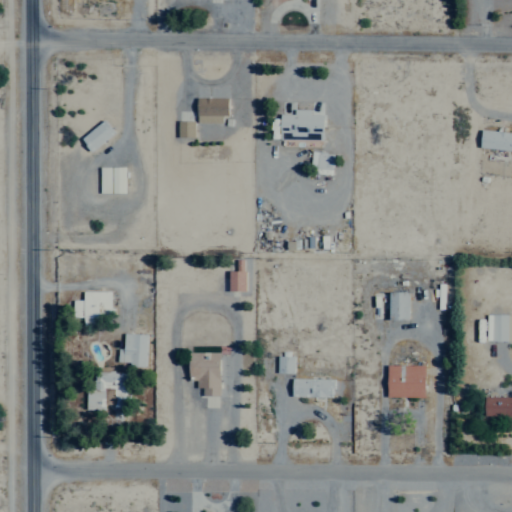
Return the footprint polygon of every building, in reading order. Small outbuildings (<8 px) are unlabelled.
[(194,123),(224,122),(224,98),(194,98),(194,123)] [(277,139),(320,140),(321,115),(307,114),(307,110),(292,109),(292,114),(277,114),(277,139)] [(78,138),(87,151),(112,134),(103,120),(78,138)] [(193,137),(192,121),(176,121),(176,137),(193,137)] [(511,150),(511,132),(478,130),(477,149),(511,150)] [(308,172),(330,173),(331,153),(309,152),(308,172)] [(97,193),(122,193),(122,167),(98,167),(97,193)] [(243,291),(243,271),(226,272),(226,292),(243,291)] [(108,291),(80,291),(81,301),(71,301),(71,317),(81,317),(81,326),(96,326),(95,315),(109,315),(108,291)] [(406,292),(386,293),(386,320),(407,320),(406,292)] [(510,315),(485,315),(484,341),(510,342),(510,315)] [(115,362),(127,362),(127,366),(143,366),(144,334),(122,333),(121,349),(116,349),(115,362)] [(184,377),(194,377),(194,388),(200,388),(200,396),(217,396),(218,352),(185,351),(184,377)] [(292,374),(292,357),(275,356),(275,373),(292,374)] [(384,397),(422,398),(422,366),(385,365),(384,397)] [(124,373),(112,373),(112,368),(90,368),(90,388),(83,388),(83,410),(101,410),(101,405),(124,405),(124,373)] [(290,396),(330,398),(331,379),(290,378),(290,396)] [(511,396),(482,397),(482,417),(511,417),(511,396)]
